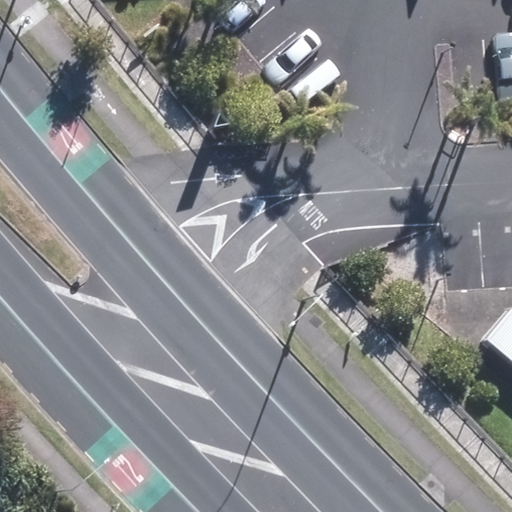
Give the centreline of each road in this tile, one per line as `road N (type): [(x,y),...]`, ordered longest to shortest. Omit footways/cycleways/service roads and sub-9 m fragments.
road 1 (primary): [(0,84),(156,282),(380,511)]
road 2 (primary): [(205,511),(0,279)]
